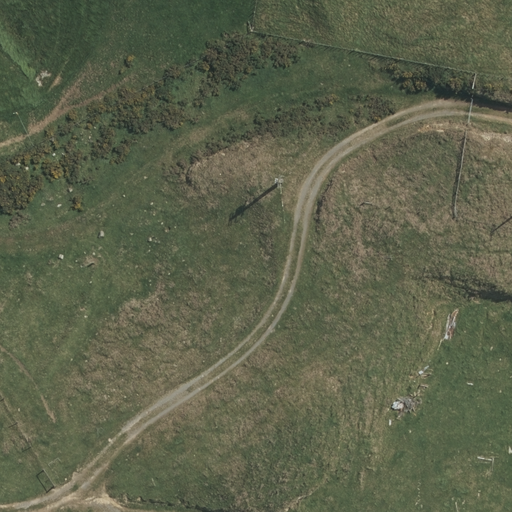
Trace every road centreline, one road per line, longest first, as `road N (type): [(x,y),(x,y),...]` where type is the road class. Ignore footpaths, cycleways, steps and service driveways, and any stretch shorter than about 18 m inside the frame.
road 1 (track): [(113,511),(94,490),(103,449),(262,331),(282,298),(310,188),(331,161),(419,113),(511,118)]
road 2 (track): [(0,242),(63,232),(245,102),(340,88),(398,99),(419,113)]
